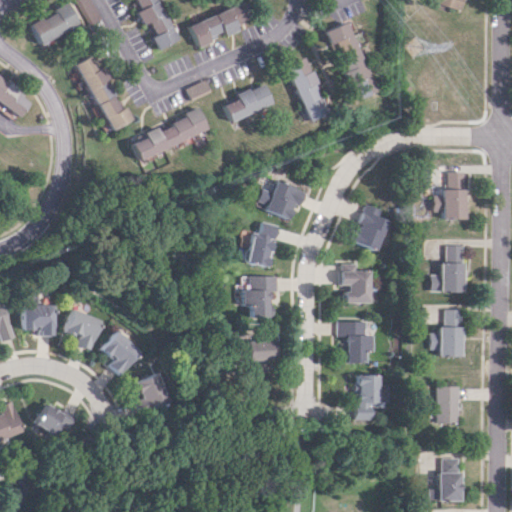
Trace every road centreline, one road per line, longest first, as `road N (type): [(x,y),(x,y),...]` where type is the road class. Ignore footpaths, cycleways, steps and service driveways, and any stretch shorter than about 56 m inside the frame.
road 1 (residential): [(501,0),(497,511)]
road 2 (residential): [(511,137),(399,137),(366,150),(340,181),(307,255),(305,419)]
road 3 (residential): [(0,476),(112,433),(159,426),(303,435)]
road 4 (residential): [(99,0),(147,94),(276,35),(299,0)]
road 5 (residential): [(0,43),(46,89),(66,141),(46,211),(0,245)]
road 6 (residential): [(0,370),(33,361),(64,369),(95,391),(110,418)]
